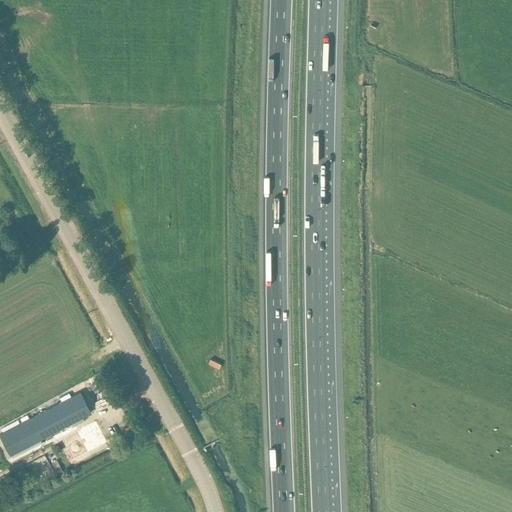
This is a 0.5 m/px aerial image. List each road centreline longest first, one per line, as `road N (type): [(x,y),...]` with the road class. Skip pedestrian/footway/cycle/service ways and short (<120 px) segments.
road 1 (motorway): [(321,511),(314,293),(319,0)]
road 2 (motorway): [(282,0),(283,511)]
road 3 (tertiary): [(212,511),(0,120)]
